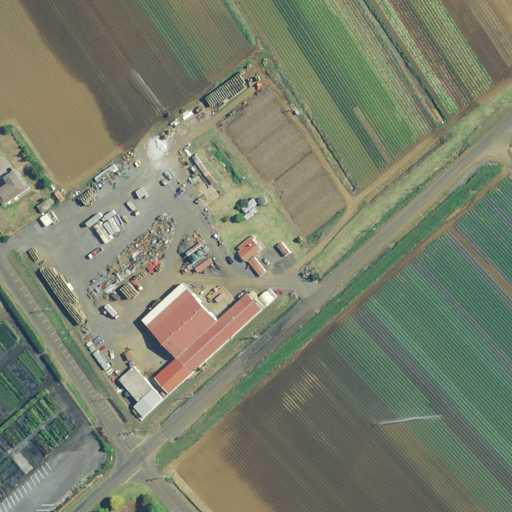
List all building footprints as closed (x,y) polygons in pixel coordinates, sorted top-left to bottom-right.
[(29,190),(16,171),(5,178),(9,184),(0,189),(0,198),(5,206),(29,190)] [(65,199),(59,191),(56,194),(61,202),(65,199)] [(263,197),(259,200),(263,205),(267,202),(263,197)] [(54,204),(50,199),(39,207),(43,213),(54,204)] [(253,199),(242,208),(247,213),(244,216),(247,220),(258,210),(254,206),(257,203),(253,199)] [(263,250),(252,237),(240,247),(242,250),(239,252),(247,262),(248,261),(261,276),(267,272),(255,257),(263,250)] [(291,253),(283,243),(278,246),(286,256),(291,253)] [(213,262),(210,258),(195,268),(199,273),(213,262)] [(142,330),(182,377),(257,313),(244,298),(213,324),(186,292),(142,330)] [(110,366),(99,350),(94,354),(105,370),(110,366)] [(164,400),(165,399),(135,367),(120,380),(140,402),(135,407),(145,417),(150,413),(164,400)]
